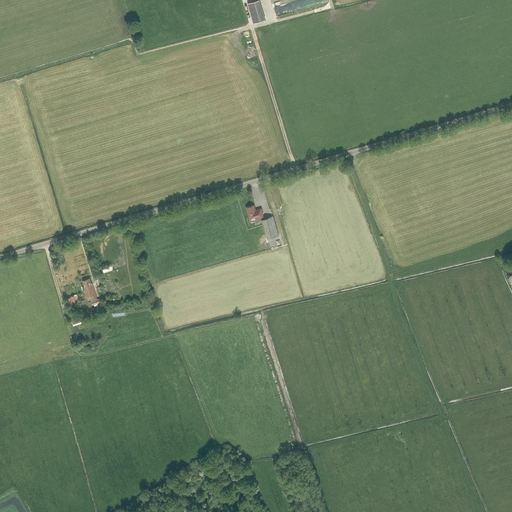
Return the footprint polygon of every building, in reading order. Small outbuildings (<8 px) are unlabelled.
[(268,19),(263,0),(259,0),(250,2),(255,23),(268,19)] [(254,205),(247,207),(249,214),(248,214),(249,217),(250,217),(250,218),(255,217),(257,222),(263,220),(268,238),(279,235),(273,216),(265,219),(262,208),(256,210),(254,205)] [(91,300),(91,301),(92,305),(100,302),(99,298),(97,299),(92,284),(91,284),(89,278),(87,279),(83,280),(85,287),(82,287),(83,290),(84,290),(87,298),(90,297),(91,300)] [(75,296),(71,297),(73,302),(73,304),(79,302),(77,295),(75,296)] [(83,321),(81,314),(72,317),(73,321),(74,325),(81,323),(80,322),(83,321)]
